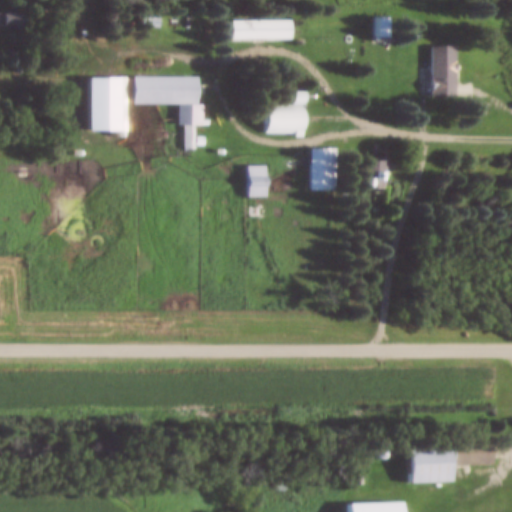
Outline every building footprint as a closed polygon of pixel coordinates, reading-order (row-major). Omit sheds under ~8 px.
[(21,13),(0,12),(0,27),(21,27),(21,13)] [(386,18),(370,18),(370,41),(386,41),(386,18)] [(227,41),(288,41),(288,20),(227,20),(227,41)] [(427,98),(452,98),(452,47),(427,47),(427,98)] [(123,131),(123,77),(85,77),(85,131),(123,131)] [(130,105),(175,105),(175,125),(185,125),(185,134),(189,134),(189,125),(196,125),(196,77),(130,77),(130,105)] [(262,106),(262,136),(301,136),(302,93),(290,93),(290,106),(262,106)] [(332,149),(306,149),(306,192),(332,192),(332,149)] [(364,164),(364,191),(385,191),(385,164),(364,164)] [(263,167),(243,167),(243,199),(263,199),(263,167)] [(451,443),(451,466),(490,466),(490,443),(451,443)] [(405,445),(406,483),(449,483),(449,444),(405,445)] [(345,511),(401,511),(401,502),(345,502),(345,511)]
